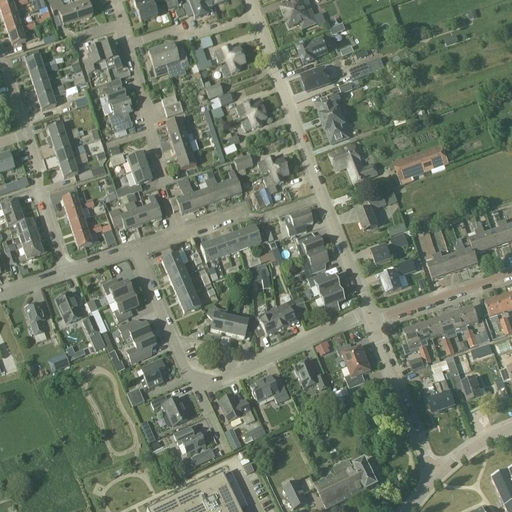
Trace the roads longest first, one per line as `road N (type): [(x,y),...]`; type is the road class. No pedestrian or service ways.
road 1 (residential): [(324,196),(253,17)]
road 2 (residential): [(191,380),(217,382),(366,311)]
road 3 (residential): [(434,478),(370,321)]
road 4 (residential): [(174,233),(240,215),(254,220),(324,196)]
road 5 (residential): [(370,321),(511,272)]
road 6 (residential): [(191,380),(131,248)]
road 7 (residential): [(63,269),(25,134)]
road 8 (residential): [(127,48),(179,29),(206,33),(253,17)]
road 9 (residential): [(366,311),(324,196)]
